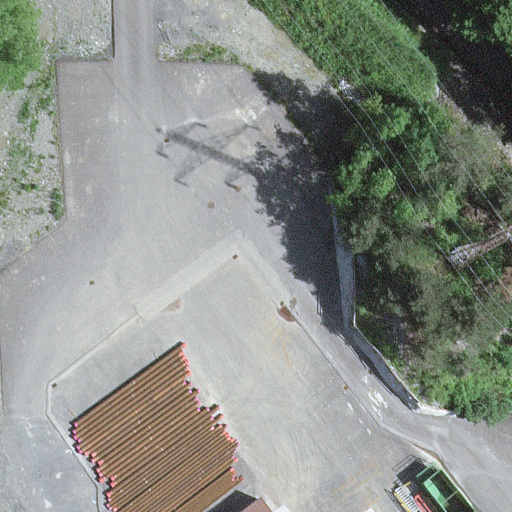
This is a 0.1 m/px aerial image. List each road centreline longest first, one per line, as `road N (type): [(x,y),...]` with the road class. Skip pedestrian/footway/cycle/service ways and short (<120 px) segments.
road 1 (track): [(137,292),(388,511)]
road 2 (track): [(137,292),(116,194),(114,0)]
road 3 (track): [(404,0),(511,101)]
